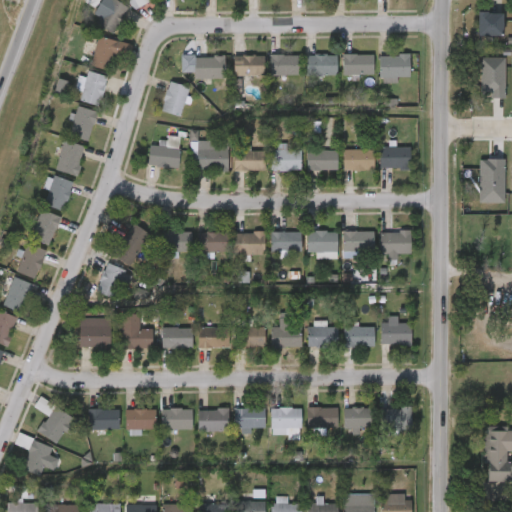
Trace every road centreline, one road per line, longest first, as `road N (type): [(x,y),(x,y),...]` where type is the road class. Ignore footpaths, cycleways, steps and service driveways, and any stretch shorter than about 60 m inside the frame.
road 1 (residential): [(442,25),(176,27),(158,34),(101,210),(0,446)]
road 2 (tertiary): [(442,0),(441,511)]
road 3 (residential): [(33,368),(70,382),(442,377)]
road 4 (residential): [(109,183),(198,202),(443,200)]
